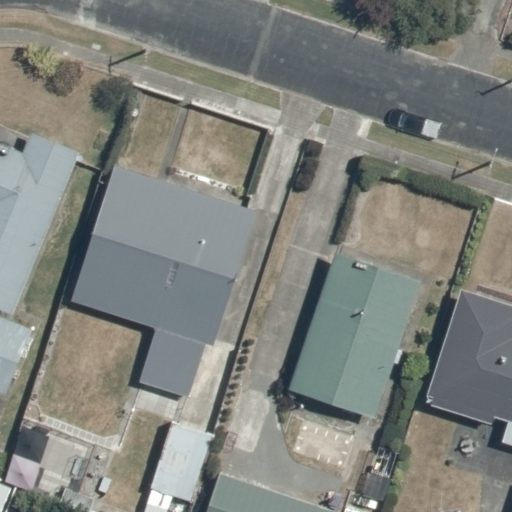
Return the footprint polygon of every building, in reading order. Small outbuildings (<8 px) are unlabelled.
[(0,390),(1,391),(28,318),(9,311),(70,147),(14,126),(2,159),(0,157),(0,390)] [(247,200),(107,159),(67,296),(154,321),(137,378),(190,394),(247,200)] [(413,276),(326,247),(280,382),(367,411),(413,276)] [(511,314),(511,303),(451,285),(417,393),(498,418),(493,436),(511,441),(511,328),(508,328),(511,314)] [(134,511),(163,511),(170,493),(188,499),(210,436),(165,420),(134,511)] [(323,511),(326,503),(212,467),(197,511),(323,511)]
